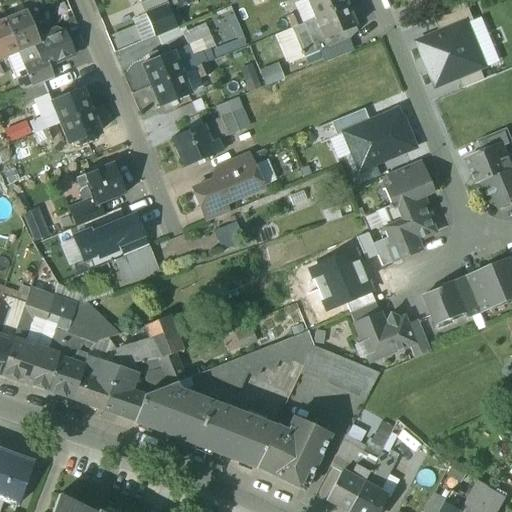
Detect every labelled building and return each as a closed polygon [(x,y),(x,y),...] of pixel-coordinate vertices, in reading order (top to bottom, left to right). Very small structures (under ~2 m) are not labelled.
[(164,0),(144,0),(140,2),(145,15),(167,6),(164,0)] [(189,0),(164,0),(167,6),(170,13),(191,4),(189,0)] [(343,0),(306,0),(309,8),(313,19),(346,6),(343,0)] [(434,18),(441,35),(467,24),(474,22),(467,4),(434,18)] [(145,15),(154,37),(176,28),(170,13),(167,6),(145,15)] [(301,24),(290,29),(299,52),(297,52),(299,56),(300,56),(302,59),(318,52),(347,40),(344,32),(354,28),(346,6),(301,24)] [(309,8),(296,13),(301,24),(313,19),(309,8)] [(26,12),(5,21),(17,52),(22,65),(39,59),(34,46),(39,44),(38,42),(26,12)] [(296,13),(285,18),(290,29),(301,24),(296,13)] [(5,21),(0,22),(0,59),(17,52),(5,21)] [(480,70),(485,68),(467,24),(441,35),(418,43),(436,88),(459,79),(480,70)] [(133,27),(111,37),(117,52),(140,43),(133,27)] [(172,53),(186,47),(178,27),(176,28),(158,36),(161,45),(165,43),(170,54),(172,53)] [(290,29),(275,35),(275,36),(276,36),(285,57),(297,52),(299,52),(290,29)] [(55,30),(48,33),(45,39),(38,42),(39,44),(34,46),(39,59),(44,57),(48,67),(73,56),(63,32),(61,33),(55,30)] [(347,40),(318,52),(322,63),(351,52),(347,40)] [(186,47),(172,53),(181,74),(194,68),(189,57),(190,57),(186,47)] [(170,54),(141,65),(150,87),(181,74),(172,53),(170,54)] [(190,57),(189,57),(194,68),(205,64),(201,53),(190,57)] [(39,59),(22,65),(27,76),(31,87),(43,83),(53,79),(48,67),(44,57),(39,59)] [(205,64),(194,68),(199,79),(210,75),(205,64)] [(22,65),(11,70),(16,81),(27,76),(22,65)] [(265,87),(283,80),(277,65),(259,72),(265,87)] [(260,89),(250,66),(240,70),(249,94),(260,89)] [(480,70),(459,79),(464,91),(485,83),(480,70)] [(181,74),(150,87),(159,108),(190,95),(181,74)] [(31,87),(20,92),(26,105),(48,96),(43,83),(31,87)] [(70,88),(63,91),(65,96),(50,102),(59,124),(90,111),(81,89),(72,93),(70,88)] [(242,110),(237,99),(216,108),(220,119),(231,114),(242,110)] [(369,123),(363,110),(330,123),(336,138),(343,135),(342,134),(369,123)] [(90,111),(59,124),(69,146),(99,133),(90,111)] [(369,123),(342,134),(343,135),(358,172),(414,150),(398,111),(369,123)] [(231,114),(220,119),(227,137),(239,132),(231,114)] [(41,118),(30,123),(35,134),(46,129),(41,118)] [(5,129),(9,141),(30,133),(28,128),(19,131),(17,125),(5,129)] [(202,126),(171,139),(184,169),(221,153),(216,141),(210,144),(202,126)] [(46,129),(35,134),(39,145),(50,140),(46,129)] [(511,142),(507,130),(478,141),(483,154),(504,146),(504,147),(511,143),(511,142)] [(504,146),(483,154),(478,156),(475,156),(466,160),(476,185),(481,183),(510,172),(505,161),(509,159),(504,147),(504,146)] [(249,157),(216,170),(219,178),(220,181),(253,167),(249,157)] [(419,162),(386,175),(391,187),(424,174),(419,162)] [(113,164),(81,177),(82,177),(75,179),(80,190),(86,188),(92,204),(93,207),(99,205),(124,195),(113,164)] [(219,178),(192,190),(194,194),(192,197),(196,206),(200,207),(201,211),(222,202),(223,203),(241,195),(244,196),(255,192),(256,189),(261,187),(253,167),(220,181),(219,178)] [(511,170),(510,172),(481,183),(490,204),(496,202),(500,209),(511,204),(511,170)] [(424,174),(391,187),(384,189),(391,206),(393,211),(398,209),(397,207),(422,197),(422,198),(432,194),(424,174)] [(403,221),(382,229),(386,239),(389,246),(386,247),(393,263),(420,252),(416,241),(435,234),(427,216),(429,210),(426,208),(422,198),(422,197),(397,207),(398,209),(403,221)] [(222,202),(201,211),(206,223),(227,214),(223,203),(222,202)] [(92,204),(80,209),(78,205),(68,208),(76,228),(85,224),(103,216),(99,205),(93,207),(92,204)] [(391,206),(375,212),(382,229),(403,221),(398,209),(393,211),(391,206)] [(48,237),(37,210),(23,216),(34,243),(48,237)] [(103,216),(85,224),(88,231),(89,235),(123,221),(118,210),(103,216)] [(123,221),(89,235),(88,231),(74,237),(83,261),(97,255),(99,259),(117,251),(115,248),(120,246),(142,236),(134,217),(123,221)] [(236,228),(229,231),(231,237),(239,234),(236,228)] [(364,259),(376,254),(372,244),(367,234),(355,239),(357,244),(364,259)] [(142,236),(120,246),(125,257),(143,249),(147,247),(142,236)] [(386,239),(372,244),(376,254),(382,268),(393,263),(386,247),(389,246),(386,239)] [(376,287),(364,259),(357,244),(306,266),(325,309),(344,301),(369,290),(376,287)] [(125,257),(116,261),(123,279),(151,270),(143,249),(125,257)] [(511,263),(511,260),(494,267),(493,267),(487,270),(486,270),(485,270),(477,274),(492,309),(493,309),(491,305),(503,300),(508,302),(511,300),(511,263)] [(492,309),(477,274),(466,278),(481,314),(492,309)] [(481,314),(466,278),(454,283),(467,314),(469,319),(481,314)] [(454,283),(422,297),(434,327),(467,314),(454,283)] [(62,290),(56,288),(52,298),(52,299),(64,303),(68,293),(64,292),(62,290)] [(52,298),(29,290),(22,312),(32,316),(45,320),(47,315),(52,299),(52,298)] [(344,301),(349,314),(374,303),(369,290),(344,301)] [(64,303),(52,299),(47,315),(58,319),(70,323),(76,307),(64,303)] [(374,303),(349,314),(354,325),(379,315),(374,303)] [(0,308),(0,375),(1,376),(13,342),(12,342),(0,337),(0,330),(7,311),(0,308)] [(22,312),(12,342),(13,342),(1,376),(23,384),(35,350),(22,345),(32,316),(22,312)] [(379,315),(354,325),(369,362),(408,346),(413,344),(406,326),(403,319),(397,321),(396,317),(389,315),(386,321),(388,326),(384,328),(379,315)] [(167,317),(145,327),(157,359),(157,361),(172,355),(180,352),(167,317)] [(47,354),(35,350),(23,384),(45,391),(58,359),(57,358),(66,335),(70,323),(58,319),(47,354)] [(417,321),(406,326),(413,344),(408,346),(413,359),(429,352),(417,321)] [(96,332),(70,323),(66,335),(75,339),(94,345),(96,342),(108,338),(111,337),(100,328),(96,332)] [(307,332),(253,353),(245,370),(258,377),(264,366),(273,371),(279,359),(291,365),(294,360),(304,365),(313,346),(307,332)] [(66,335),(57,358),(58,359),(45,391),(71,400),(83,366),(67,361),(75,339),(66,335)] [(111,366),(86,358),(83,366),(71,400),(101,411),(116,368),(129,372),(132,364),(157,359),(148,337),(137,341),(138,345),(118,353),(113,358),(111,366)] [(108,338),(96,342),(94,345),(87,353),(86,357),(86,358),(111,366),(113,358),(118,353),(108,338)] [(172,355),(157,361),(161,370),(169,387),(174,385),(183,382),(172,355)] [(157,359),(132,364),(129,372),(136,374),(135,375),(161,370),(157,361),(157,359)] [(116,368),(101,411),(135,423),(143,398),(129,393),(135,375),(136,374),(129,372),(116,368)] [(274,428),(176,391),(174,385),(169,387),(143,398),(135,423),(254,470),(255,468),(274,428)] [(274,428),(255,468),(302,490),(329,436),(292,418),(286,432),(274,427),(274,428)] [(380,429),(373,450),(390,455),(396,434),(380,429)] [(345,439),(330,468),(341,473),(351,479),(357,467),(363,458),(359,456),(362,449),(356,446),(354,449),(350,447),(352,444),(345,439)] [(32,463),(0,450),(0,505),(1,506),(2,502),(16,507),(32,463)] [(374,462),(363,457),(363,458),(357,467),(368,473),(374,462)] [(395,461),(388,457),(385,463),(392,466),(395,461)] [(385,463),(376,458),(374,462),(368,473),(369,474),(383,482),(392,466),(385,463)] [(446,476),(460,484),(467,470),(453,463),(446,476)] [(368,473),(357,467),(351,479),(363,485),(369,474),(368,473)] [(341,473),(325,501),(344,511),(348,511),(363,485),(351,479),(341,473)] [(383,482),(369,474),(363,485),(374,491),(376,486),(380,488),(383,482)] [(491,492),(475,483),(459,511),(458,511),(457,511),(499,511),(502,508),(487,499),(491,492)] [(374,491),(363,485),(348,511),(376,511),(384,497),(374,491)] [(460,498),(448,491),(442,503),(454,509),(460,498)] [(87,511),(59,497),(53,511),(87,511)] [(436,511),(442,503),(431,497),(422,511),(436,511)] [(436,511),(457,511),(458,511),(454,509),(442,503),(436,511)]
